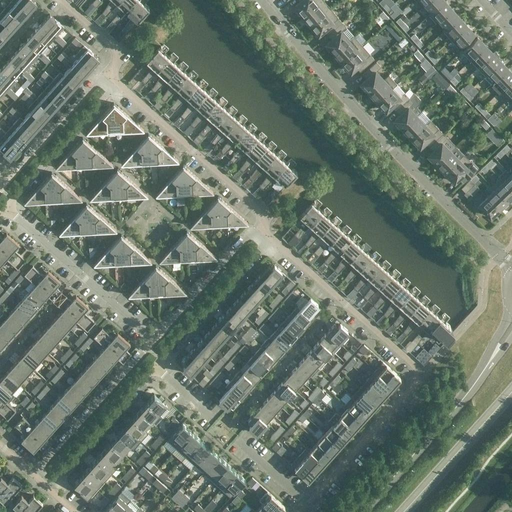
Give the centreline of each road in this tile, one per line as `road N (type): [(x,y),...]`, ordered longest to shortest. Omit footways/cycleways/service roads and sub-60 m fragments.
road 1 (residential): [(511,272),(262,0)]
road 2 (secondary): [(362,511),(468,392),(511,322)]
road 3 (residential): [(259,228),(264,213),(117,83)]
road 4 (residential): [(423,374),(271,239)]
road 5 (residential): [(155,341),(5,209)]
road 6 (residential): [(155,341),(35,476)]
road 7 (residential): [(423,374),(308,503)]
road 8 (residential): [(155,365),(271,239)]
road 9 (residential): [(5,209),(117,83)]
road 10 (residential): [(45,486),(155,365)]
road 11 (residential): [(259,228),(155,341)]
road 12 (residential): [(106,73),(8,179)]
